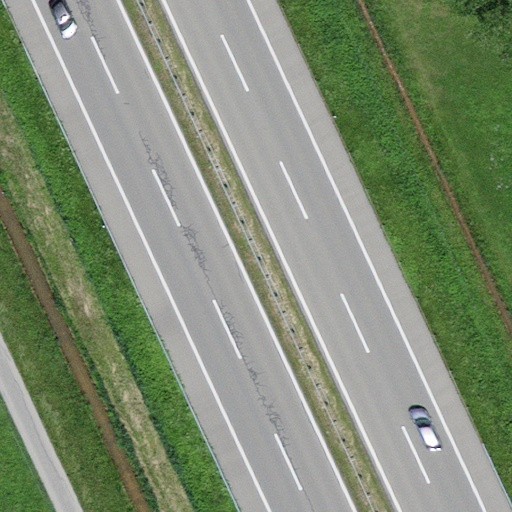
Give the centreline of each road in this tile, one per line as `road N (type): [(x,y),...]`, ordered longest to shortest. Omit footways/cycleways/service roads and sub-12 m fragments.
road 1 (motorway): [(444,511),(206,0)]
road 2 (motorway): [(75,0),(312,511)]
road 3 (track): [(62,511),(0,377)]
